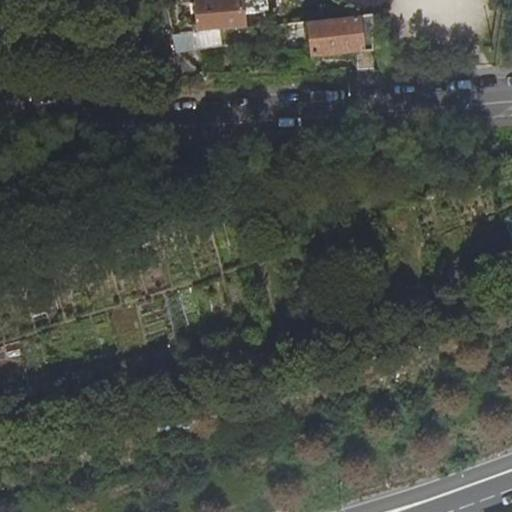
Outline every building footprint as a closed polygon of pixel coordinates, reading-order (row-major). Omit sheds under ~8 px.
[(246,25),(243,0),(197,0),(199,13),(200,30),(214,28),(246,25)] [(375,68),(375,48),(373,48),(374,12),(356,14),(310,19),(314,54),(356,50),(358,69),(375,68)] [(200,30),(173,32),(177,50),(216,45),(214,28),(200,30)] [(384,282),(378,267),(358,274),(364,290),(384,282)] [(328,303),(321,287),(301,295),(307,311),(328,303)]
